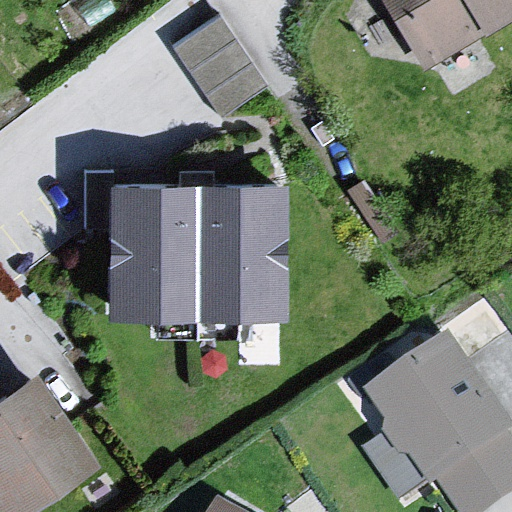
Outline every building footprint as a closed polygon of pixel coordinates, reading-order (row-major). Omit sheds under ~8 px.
[(511,12),(511,0),(381,0),(421,67),(511,12)] [(219,10),(172,41),(218,112),(266,82),(219,10)] [(366,173),(346,186),(382,239),(401,226),(366,173)] [(282,175),(105,175),(105,310),(281,310),(282,175)] [(440,481),(461,511),(488,511),(511,496),(511,437),(509,434),(511,431),(511,424),(450,335),(366,392),(388,424),(385,433),(399,454),(411,456),(432,487),(440,481)] [(29,367),(0,387),(0,511),(17,511),(94,460),(29,367)] [(212,511),(244,511),(220,499),(212,511)]
